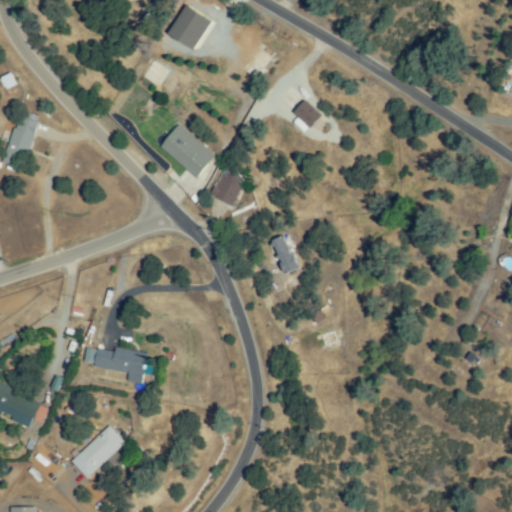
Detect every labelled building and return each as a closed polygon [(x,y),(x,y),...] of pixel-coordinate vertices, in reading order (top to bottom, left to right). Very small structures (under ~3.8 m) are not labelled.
[(166,37),(194,50),(209,19),(181,6),(166,37)] [(274,54),(259,45),(249,63),(264,71),(274,54)] [(307,102),(324,119),(315,129),(297,113),(307,102)] [(6,161),(22,115),(39,121),(23,167),(6,161)] [(180,126),(215,157),(199,176),(163,146),(180,126)] [(228,173),(246,184),(232,207),(214,195),(228,173)] [(287,274),(272,243),(285,236),(300,267),(287,274)] [(97,367),(98,355),(95,354),(95,362),(86,361),(87,349),(147,354),(144,381),(131,380),(131,370),(97,367)] [(0,385),(42,404),(33,426),(0,411),(0,385)] [(73,462),(110,427),(124,443),(88,477),(73,462)]
